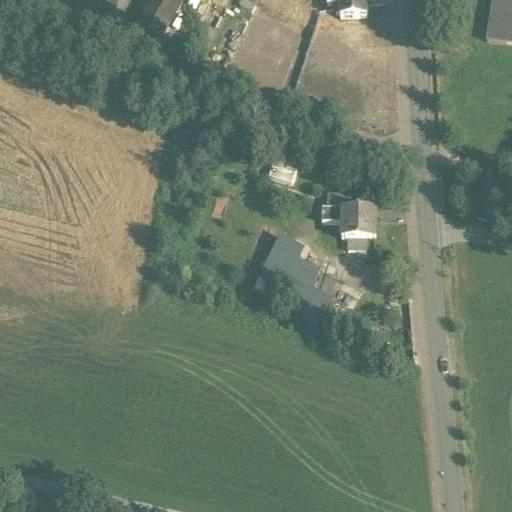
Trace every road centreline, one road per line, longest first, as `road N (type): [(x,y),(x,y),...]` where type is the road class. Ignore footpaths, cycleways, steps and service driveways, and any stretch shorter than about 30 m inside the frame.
road 1 (track): [(0,5),(228,100),(511,185)]
road 2 (tertiary): [(456,511),(427,208)]
road 3 (tertiary): [(423,156),(415,0)]
